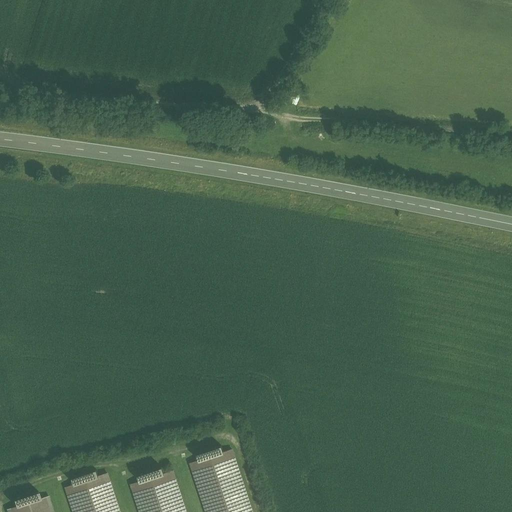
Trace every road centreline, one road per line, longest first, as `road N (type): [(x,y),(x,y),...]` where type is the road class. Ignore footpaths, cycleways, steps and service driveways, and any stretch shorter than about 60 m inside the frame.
road 1 (primary): [(0,138),(511,224)]
road 2 (track): [(511,136),(252,116)]
road 3 (residential): [(324,0),(252,116)]
